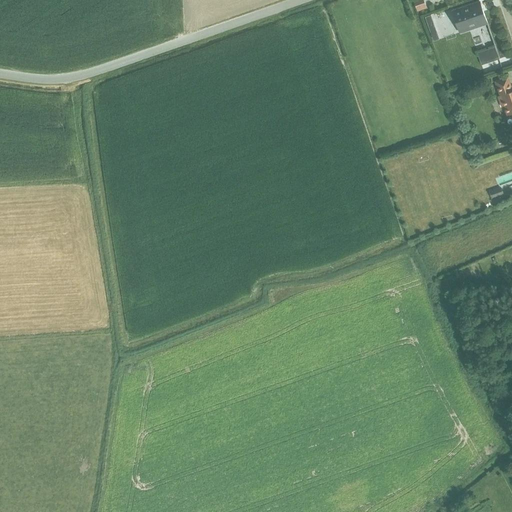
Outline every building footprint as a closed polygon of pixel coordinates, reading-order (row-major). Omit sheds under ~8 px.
[(427,7),(424,0),(414,0),(418,11),(427,7)] [(453,13),(460,33),(489,24),(482,3),(453,13)] [(440,39),(431,15),(425,17),(434,41),(440,39)] [(500,58),(496,46),(478,52),(482,65),(500,58)] [(511,83),(509,76),(493,81),(502,107),(504,107),(507,115),(511,113),(511,83)] [(502,187),(490,191),(492,198),(504,194),(502,187)]
